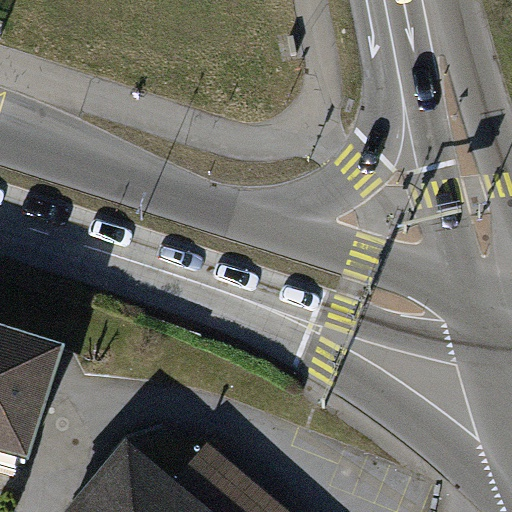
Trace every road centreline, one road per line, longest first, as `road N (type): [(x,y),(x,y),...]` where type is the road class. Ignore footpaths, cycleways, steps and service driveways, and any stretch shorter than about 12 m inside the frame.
road 1 (secondary): [(85,246),(135,280),(328,359),(412,417),(511,504)]
road 2 (secondary): [(85,246),(145,251),(417,337),(450,341),(506,328)]
road 3 (secondary): [(506,328),(431,0)]
road 4 (secondary): [(368,0),(386,110),(375,149),(331,193),(235,216)]
road 5 (secondary): [(506,328),(426,278),(235,216)]
road 6 (secondary): [(235,216),(0,142)]
